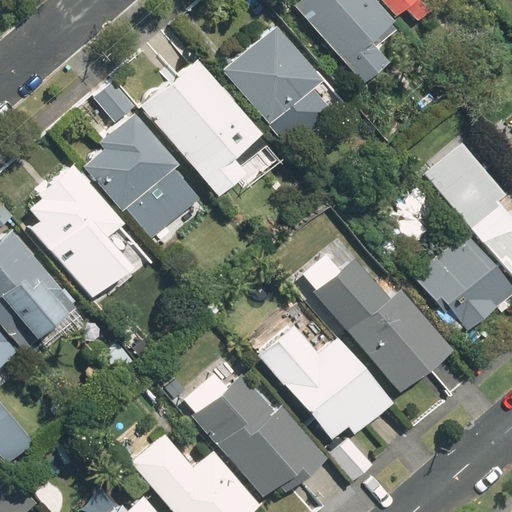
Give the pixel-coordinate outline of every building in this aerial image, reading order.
[(286,0),(284,3),(350,81),(377,58),(366,45),(384,30),(358,0),(286,0)] [(369,0),(383,16),(394,6),(405,19),(418,8),(410,0),(369,0)] [(307,78),(257,25),(207,71),(256,122),(261,118),(271,129),(304,98),(295,89),(307,78)] [(129,103),(207,196),(230,177),(236,184),(267,158),(183,57),(129,103)] [(190,195),(119,112),(127,105),(107,80),(86,98),(107,124),(86,141),(93,150),(74,166),(110,209),(114,206),(140,237),(190,195)] [(413,173),(507,280),(511,274),(511,204),(500,215),(494,207),(500,202),(448,143),(413,173)] [(143,264),(60,165),(15,202),(98,302),(143,264)] [(408,186),(378,216),(406,244),(436,214),(408,186)] [(397,278),(447,332),(453,326),(458,332),(506,288),(451,229),(397,278)] [(0,336),(14,351),(43,325),(62,346),(83,326),(0,233),(0,336)] [(343,258),(303,292),(389,392),(438,350),(386,289),(377,297),(343,258)] [(380,403),(322,336),(303,352),(280,326),(246,355),(320,440),(335,426),(343,435),(380,403)] [(183,414),(252,494),(264,484),(273,493),(313,458),(247,380),(239,387),(229,375),(183,414)] [(31,437),(0,402),(0,462),(1,464),(31,437)] [(154,432),(121,461),(164,511),(240,511),(238,509),(245,503),(200,451),(183,466),(154,432)] [(341,437),(322,454),(346,482),(366,464),(341,437)] [(56,489),(30,458),(10,474),(36,506),(56,489)] [(4,474),(0,477),(0,511),(17,511),(29,501),(4,474)] [(145,511),(130,494),(113,508),(106,500),(92,511),(145,511)]
